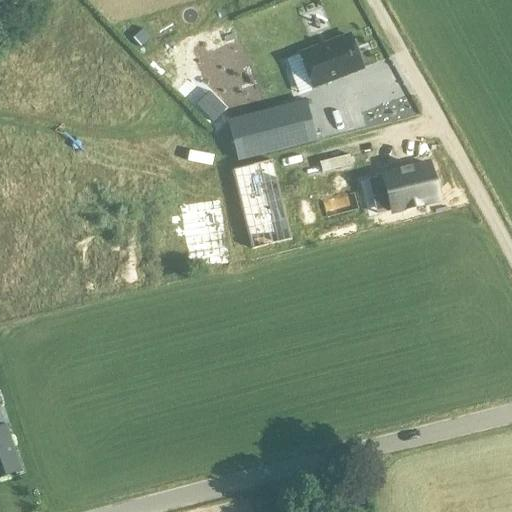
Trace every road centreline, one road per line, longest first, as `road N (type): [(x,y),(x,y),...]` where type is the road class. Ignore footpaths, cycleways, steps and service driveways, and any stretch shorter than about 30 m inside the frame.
road 1 (unclassified): [(130,511),(511,414)]
road 2 (track): [(511,258),(371,0)]
